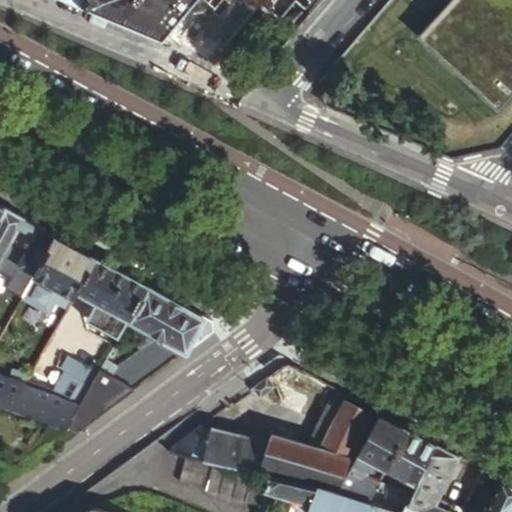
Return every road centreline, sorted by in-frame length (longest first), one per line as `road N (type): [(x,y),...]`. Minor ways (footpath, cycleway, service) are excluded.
road 1 (primary): [(310,218),(0,53)]
road 2 (primary): [(0,128),(284,282)]
road 3 (tertiary): [(21,511),(271,317)]
road 4 (residential): [(0,166),(271,317)]
road 5 (tertiary): [(270,105),(18,0)]
road 6 (primary): [(284,282),(511,405)]
road 7 (primary): [(511,326),(310,218)]
road 8 (residential): [(270,105),(466,193)]
road 9 (tertiary): [(354,0),(270,105)]
